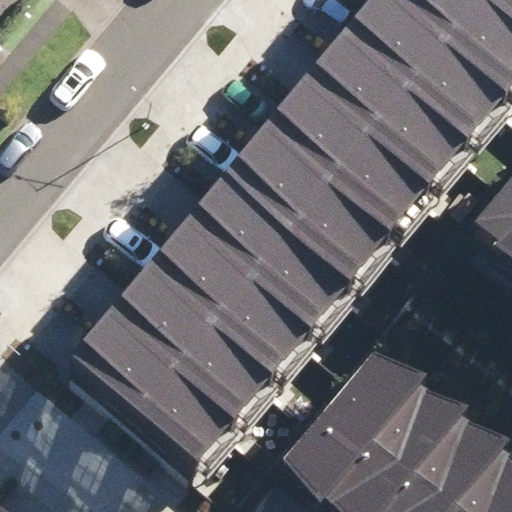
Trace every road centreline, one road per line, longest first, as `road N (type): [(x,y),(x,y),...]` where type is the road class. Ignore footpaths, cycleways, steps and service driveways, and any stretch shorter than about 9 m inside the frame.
road 1 (residential): [(0,212),(177,0)]
road 2 (residential): [(0,379),(153,511)]
